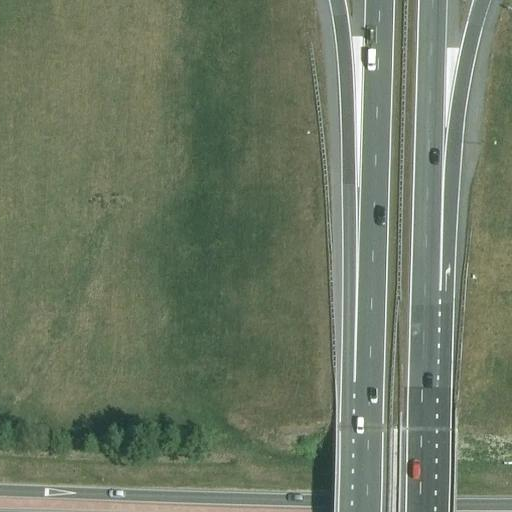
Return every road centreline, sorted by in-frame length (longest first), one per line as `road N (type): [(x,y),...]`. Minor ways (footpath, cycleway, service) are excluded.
road 1 (primary): [(511,505),(0,492)]
road 2 (motorway): [(332,0),(349,78),(368,416)]
road 3 (motorway): [(380,0),(368,416)]
road 4 (motorway): [(425,297),(451,188),(459,96),(486,0)]
road 5 (motorway): [(425,297),(434,0)]
road 6 (motorway): [(419,511),(425,297)]
